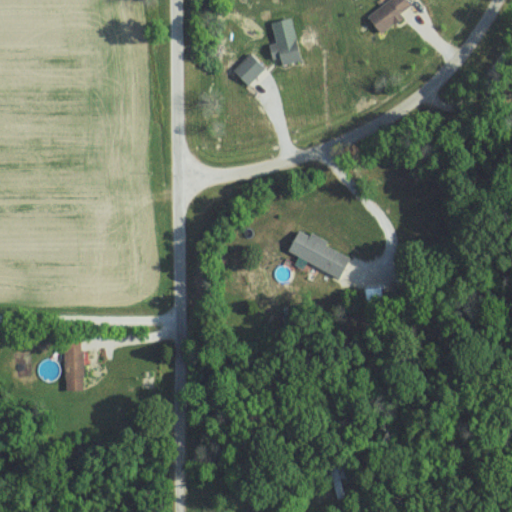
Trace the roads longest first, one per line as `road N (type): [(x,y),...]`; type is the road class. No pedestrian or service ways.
road 1 (residential): [(497,0),(439,85),(405,109),(320,152),(180,181)]
road 2 (residential): [(184,511),(180,181)]
road 3 (residential): [(178,0),(180,181)]
